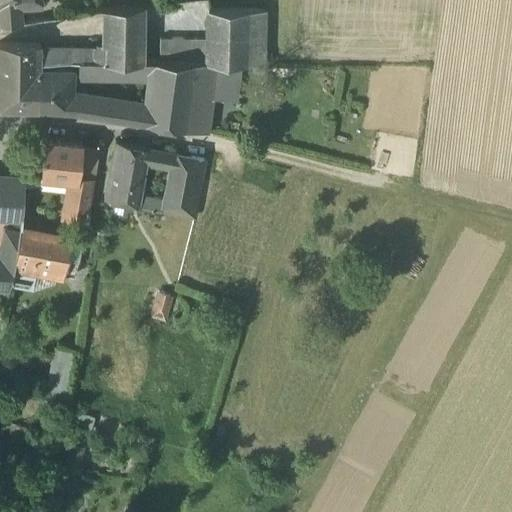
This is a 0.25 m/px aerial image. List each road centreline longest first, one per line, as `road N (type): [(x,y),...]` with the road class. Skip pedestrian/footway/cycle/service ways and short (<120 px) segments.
road 1 (track): [(213,144),(511,217)]
road 2 (residential): [(0,119),(213,144)]
